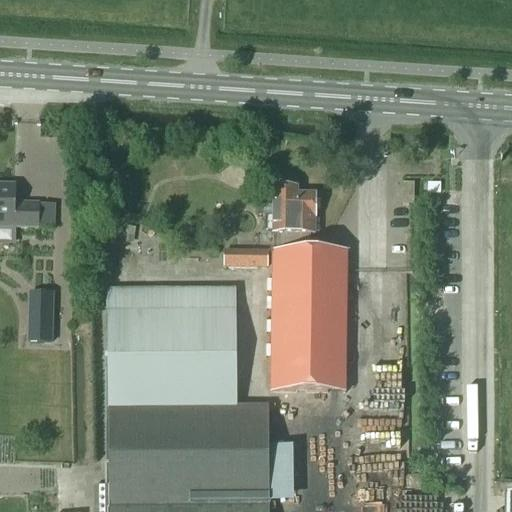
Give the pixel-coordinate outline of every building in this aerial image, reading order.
[(401,206),(413,206),(413,186),(401,186),(401,206)] [(0,228),(11,229),(36,230),(53,230),(54,207),(37,207),(13,205),(13,189),(0,188),(0,228)] [(315,220),(315,197),(297,197),(298,190),(273,190),(272,237),(272,253),(271,394),(345,396),(346,255),(307,254),(307,236),(314,236),(314,220),(315,220)] [(224,253),(224,269),(266,270),(266,254),(224,253)] [(108,485),(94,485),(93,511),(268,511),(269,407),(236,407),(234,289),(106,289),(108,485)] [(28,308),(27,344),(51,345),(52,308),(28,308)]
